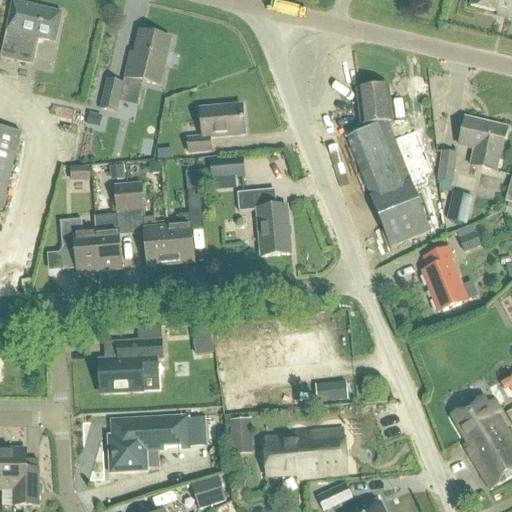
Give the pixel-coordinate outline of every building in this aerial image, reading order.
[(511,16),(511,0),(472,0),(471,9),(508,18),(509,15),(511,16)] [(55,46),(61,16),(12,5),(0,61),(33,68),(38,43),(55,46)] [(160,91),(171,43),(138,35),(131,66),(127,65),(123,83),(160,91)] [(117,116),(124,85),(107,82),(100,112),(117,116)] [(360,128),(392,124),(388,88),(356,92),(360,128)] [(187,156),(210,154),(209,140),(243,137),(241,108),(200,111),(202,139),(185,141),(187,156)] [(102,115),(90,113),(87,125),(100,128),(102,115)] [(501,156),(507,131),(465,121),(459,149),(473,152),(470,168),(495,174),(499,156),(501,156)] [(393,142),(387,126),(346,142),(388,249),(429,233),(412,189),(428,183),(423,171),(427,170),(413,134),(393,142)] [(0,213),(2,214),(22,134),(0,129),(0,213)] [(454,186),(457,156),(441,154),(438,184),(454,186)] [(212,183),(246,181),(244,161),(210,164),(212,183)] [(71,183),(89,183),(89,170),(71,171),(71,183)] [(187,192),(189,218),(201,217),(199,191),(198,176),(186,177),(187,191),(187,192)] [(126,187),(129,215),(144,214),(142,185),(126,187)] [(129,215),(126,187),(113,188),(115,216),(129,215)] [(269,211),(268,193),(236,196),(237,215),(255,213),(260,260),(289,257),(285,209),(269,211)] [(452,195),(446,224),(466,228),(472,199),(452,195)] [(179,230),(165,231),(169,268),(193,266),(189,218),(178,219),(179,230)] [(108,236),(95,237),(98,275),(120,273),(116,221),(107,222),(108,236)] [(169,268),(165,231),(154,232),(154,222),(143,222),(148,270),(169,268)] [(98,275),(95,237),(82,238),(81,224),(60,226),(62,253),(74,252),(76,277),(98,275)] [(473,235),(459,241),(465,255),(479,249),(473,235)] [(439,317),(466,306),(449,265),(453,263),(448,250),(423,260),(428,273),(422,276),(439,317)] [(207,324),(191,326),(196,359),(212,356),(207,324)] [(322,372),(339,371),(337,347),(320,348),(319,342),(258,347),(261,383),(281,381),(280,369),(304,368),(305,380),(322,378),(322,372)] [(161,343),(127,345),(118,346),(118,362),(97,363),(98,381),(102,381),(102,398),(158,395),(157,363),(162,363),(161,343)] [(344,384),(324,383),(324,395),(344,395),(344,384)] [(238,398),(223,399),(224,414),(239,413),(238,398)] [(484,407),(481,401),(448,417),(465,445),(461,447),(488,491),(511,478),(511,446),(495,417),(499,414),(492,403),(484,407)] [(188,453),(188,450),(202,449),(201,422),(187,423),(186,420),(112,424),(113,439),(107,439),(109,477),(147,475),(146,455),(188,453)] [(345,477),(342,431),(292,434),(293,444),(263,445),(264,477),(294,475),(295,481),(345,477)] [(252,434),(231,435),(232,457),(253,456),(252,434)] [(2,453),(2,493),(14,493),(14,508),(37,508),(37,483),(38,462),(25,462),(25,453),(2,453)] [(197,511),(198,511),(226,504),(220,483),(192,491),(197,511)] [(184,511),(180,488),(158,493),(160,504),(176,501),(177,509),(166,511),(165,511),(184,511)] [(335,492),(318,500),(323,511),(332,511),(351,503),(344,488),(335,492)]
